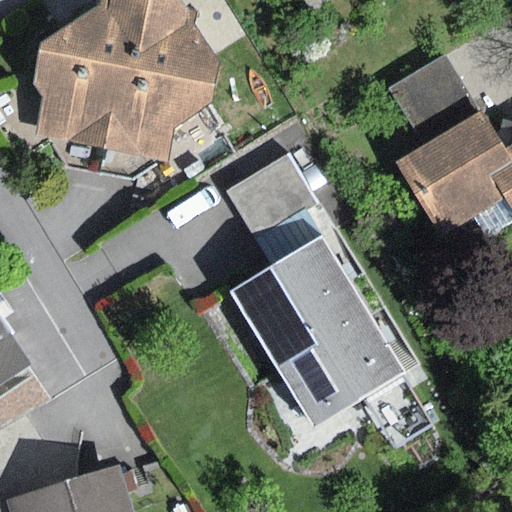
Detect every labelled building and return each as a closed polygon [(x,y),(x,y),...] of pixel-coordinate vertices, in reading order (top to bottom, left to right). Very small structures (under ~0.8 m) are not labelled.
[(155,0),(102,0),(101,8),(45,46),(37,84),(45,95),(37,136),(105,149),(120,67),(142,72),(155,0)] [(180,0),(155,0),(142,72),(120,67),(105,149),(168,161),(174,131),(216,106),(224,67),(197,29),(199,11),(187,10),(180,0)] [(391,88),(424,142),(480,108),(447,54),(391,88)] [(424,142),(396,159),(443,236),(506,197),(511,206),(511,147),(506,151),(480,108),(424,142)] [(291,156),(228,192),(257,243),(320,207),(291,156)] [(326,236),(233,293),(317,428),(410,371),(326,236)] [(0,389),(35,366),(0,313),(0,389)] [(134,511),(122,467),(9,498),(13,511),(134,511)]
